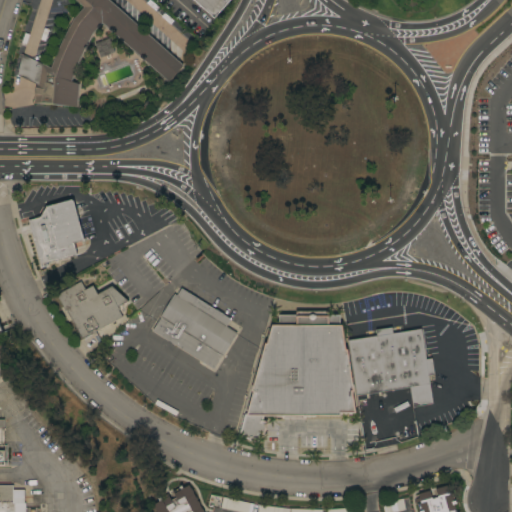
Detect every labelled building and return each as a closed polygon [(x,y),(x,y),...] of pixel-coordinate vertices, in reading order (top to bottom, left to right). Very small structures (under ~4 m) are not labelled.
[(183,65),(107,0),(74,0),(83,7),(70,21),(60,44),(52,54),(51,67),(46,67),(40,62),(36,61),(20,54),(17,75),(37,83),(34,90),(33,103),(76,107),(78,84),(71,81),(72,77),(90,35),(100,24),(102,25),(168,82),(183,65)] [(228,0),(230,1),(214,20),(191,0),(228,0)] [(114,51),(109,38),(93,44),(98,57),(114,51)] [(70,257),(70,259),(63,261),(62,259),(40,265),(27,219),(42,215),(41,208),(70,200),(73,201),(83,241),(73,243),(77,255),(70,257)] [(82,339),(66,310),(65,310),(56,295),(80,282),(85,290),(92,286),(97,294),(111,286),(127,302),(125,315),(82,339)] [(152,331),(160,318),(159,317),(174,294),(176,296),(181,288),(230,319),(226,326),(237,333),(223,356),(222,355),(213,369),(152,331)] [(278,325),(278,315),(295,315),(295,311),(328,311),(328,315),(339,315),(339,325),(341,325),(345,350),(347,349),(353,392),(351,392),(355,413),(340,413),(340,416),(305,416),(305,419),(281,419),(281,418),(263,418),(262,421),(267,422),(263,435),(260,434),(257,443),(248,441),(249,440),(238,436),(244,414),(246,414),(252,392),(250,391),(264,343),(266,344),(271,325),(278,325)] [(356,396),(347,341),(376,336),(375,330),(391,328),(392,334),(420,329),(425,359),(431,358),(433,374),(428,375),(432,404),(412,407),(409,387),(356,396)] [(227,367),(221,363),(236,338),(239,340),(239,339),(241,340),(240,341),(243,342),(227,367)] [(156,511),(154,509),(155,508),(153,505),(158,501),(157,499),(160,497),(161,499),(166,496),(166,495),(167,494),(171,501),(175,498),(172,492),(179,489),(180,489),(188,485),(190,489),(191,488),(193,492),(192,493),(195,497),(197,500),(196,500),(197,501),(198,501),(199,504),(199,505),(201,509),(202,509),(204,511),(156,511)] [(429,491),(431,499),(437,498),(435,489),(448,485),(450,494),(453,493),(455,504),(453,504),(455,511),(418,511),(415,500),(419,499),(417,494),(429,491)] [(0,511),(0,486),(12,486),(12,490),(24,490),(24,503),(26,503),(26,511),(14,511),(14,503),(13,503),(13,511),(0,511)] [(253,504),(251,511),(237,511),(220,508),(222,497),(253,504)] [(402,499),(405,510),(397,511),(384,511),(382,504),(402,499)]
